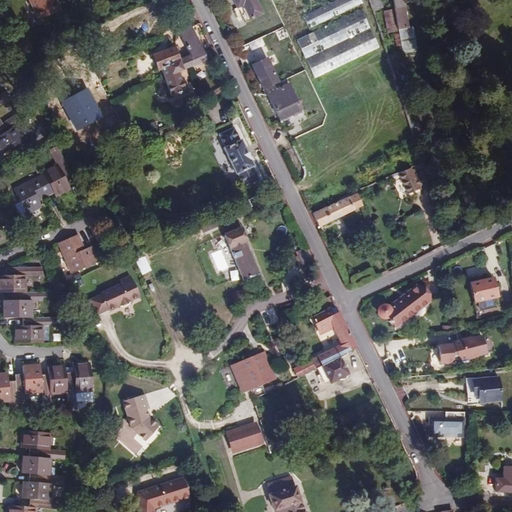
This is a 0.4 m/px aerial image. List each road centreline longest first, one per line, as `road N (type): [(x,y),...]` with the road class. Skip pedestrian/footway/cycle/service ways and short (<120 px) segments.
road 1 (residential): [(201,0),(342,299)]
road 2 (residential): [(342,299),(443,502)]
road 3 (residential): [(511,224),(342,299)]
